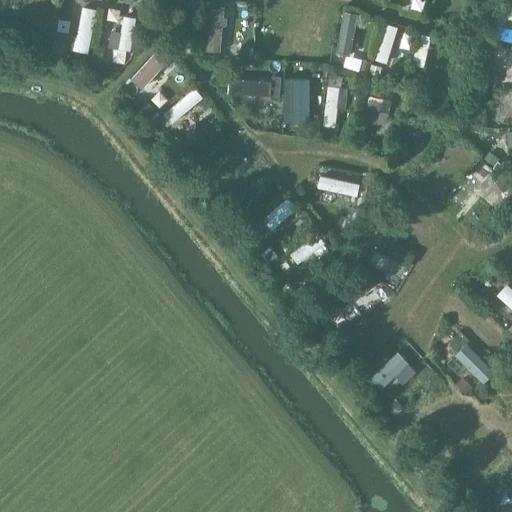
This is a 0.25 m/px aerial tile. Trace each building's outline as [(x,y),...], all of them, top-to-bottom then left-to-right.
[(0,29),(12,31),(16,0),(4,0),(0,26),(0,29)] [(167,4),(141,4),(142,23),(167,22),(167,4)] [(274,4),(254,4),(255,52),(274,52),(274,4)] [(88,53),(96,9),(82,6),(77,37),(71,36),(69,49),(88,53)] [(105,6),(105,21),(119,22),(120,7),(105,6)] [(225,9),(210,8),(206,51),(220,52),(223,25),(229,26),(230,17),(224,16),(225,9)] [(358,14),(344,11),(336,53),(350,56),(358,14)] [(131,51),(136,17),(123,15),(120,32),(111,30),(108,47),(131,51)] [(398,27),(386,23),(375,59),(387,63),(398,27)] [(501,39),(504,26),(491,23),(488,36),(501,39)] [(432,36),(419,33),(412,64),(424,67),(432,36)] [(65,58),(68,45),(54,42),(51,55),(65,58)] [(249,57),(250,45),(241,44),(240,56),(249,57)] [(101,66),(104,46),(94,45),(91,65),(101,66)] [(142,88),(171,57),(159,47),(131,78),(142,88)] [(248,68),(266,69),(267,58),(249,57),(248,68)] [(372,61),(363,58),(360,70),(369,72),(372,61)] [(496,86),(497,73),(486,72),(485,84),(496,86)] [(341,86),(343,75),(329,74),(328,84),(341,86)] [(271,81),(229,77),(228,92),(270,96),(271,95),(279,96),(281,75),(272,75),(271,81)] [(309,78),(284,78),(283,122),(300,122),(300,95),(309,95),(309,78)] [(348,87),(328,85),(323,125),(335,127),(338,107),(346,108),(348,87)] [(203,97),(195,87),(163,113),(172,123),(203,97)] [(264,106),(265,96),(248,95),(248,105),(264,106)] [(383,98),(370,95),(364,120),(377,123),(377,122),(386,125),(389,113),(379,111),(383,98)] [(157,111),(148,102),(141,108),(150,118),(157,111)] [(424,109),(410,105),(398,143),(412,147),(424,109)] [(486,121),(487,109),(473,108),(472,120),(486,121)] [(494,166),(500,158),(490,150),(484,158),(494,166)] [(268,173),(258,161),(224,186),(233,199),(255,183),(259,188),(267,182),(263,177),(268,173)] [(497,171),(502,164),(498,161),(493,167),(497,171)] [(479,168),(476,166),(449,199),(461,209),(453,218),(459,223),(480,198),(475,193),(488,178),(486,176),(491,169),(483,163),(479,168)] [(356,195),(361,172),(322,164),(317,188),(356,195)] [(511,186),(511,183),(506,175),(496,181),(503,192),(511,186)] [(297,208),(287,197),(262,218),(271,229),(297,208)] [(357,223),(346,218),(341,229),(352,234),(357,223)] [(380,232),(369,225),(360,239),(372,246),(380,232)] [(326,242),(318,232),(290,253),(298,263),(314,251),(319,257),(329,250),(324,243),(326,242)] [(416,255),(385,237),(375,252),(380,255),(377,261),(394,271),(399,262),(408,268),(416,255)] [(280,258),(270,246),(261,254),(271,265),(280,258)] [(328,268),(322,261),(323,260),(320,257),(319,258),(317,256),(303,267),(309,276),(314,272),(317,276),(328,268)] [(291,267),(286,260),(280,265),(285,271),(291,267)] [(364,275),(355,283),(363,293),(373,285),(364,275)] [(311,288),(306,282),(296,290),(301,296),(311,288)] [(362,294),(354,283),(316,313),(324,324),(362,294)] [(511,287),(507,283),(496,294),(511,308),(511,287)] [(497,304),(490,315),(501,322),(508,312),(497,304)] [(496,372),(466,342),(455,353),(457,356),(449,364),(459,374),(467,366),(484,383),(496,372)] [(409,362),(398,350),(366,379),(378,391),(395,375),(403,384),(416,372),(408,363),(409,362)] [(473,387),(462,377),(455,385),(465,394),(473,387)] [(511,380),(499,391),(504,397),(499,401),(504,407),(511,400),(511,380)] [(404,407),(398,399),(387,408),(394,416),(404,407)] [(438,441),(448,453),(468,439),(459,426),(438,441)] [(511,481),(511,473),(506,467),(475,493),(480,498),(476,501),(481,507),(511,481)] [(495,496),(503,506),(511,498),(511,490),(508,485),(495,496)] [(498,511),(502,509),(494,500),(485,507),(489,511),(498,511)]
